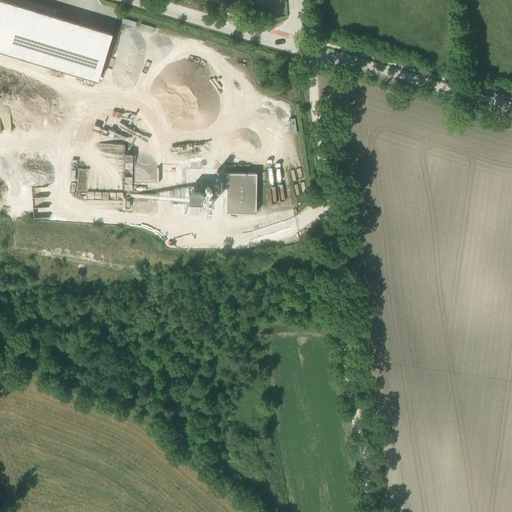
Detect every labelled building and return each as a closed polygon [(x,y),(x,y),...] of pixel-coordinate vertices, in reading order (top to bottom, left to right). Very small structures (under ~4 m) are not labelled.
[(0,0),(0,52),(97,81),(111,34),(0,0)] [(10,106),(0,106),(0,132),(11,132),(10,106)] [(100,151),(125,152),(125,143),(100,142),(100,151)] [(134,189),(134,154),(126,154),(125,189),(134,189)] [(257,174),(230,174),(229,214),(256,215),(257,174)] [(32,187),(35,217),(52,215),(50,185),(32,187)] [(205,203),(205,192),(192,193),(192,203),(205,203)]
